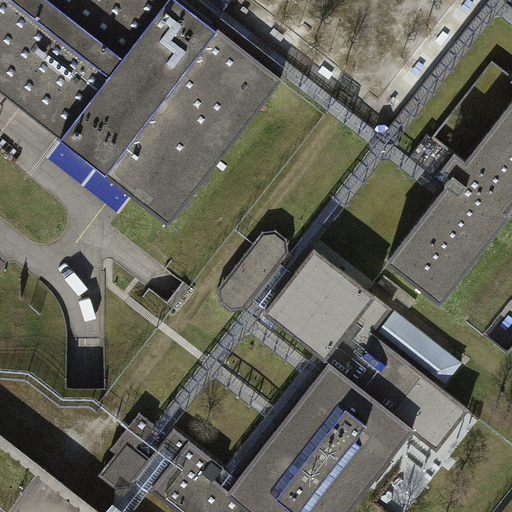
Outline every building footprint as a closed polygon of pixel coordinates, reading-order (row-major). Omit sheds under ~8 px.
[(0,0),(0,88),(169,221),(281,78),(181,0),(0,0)] [(388,259),(440,300),(511,208),(511,101),(466,160),(455,152),(443,168),(453,176),(388,259)] [(253,244),(217,289),(218,303),(230,311),(245,308),(288,253),(287,239),(276,230),(262,232),(253,244)] [(237,479),(228,491),(243,502),(255,511),(345,511),(411,429),(436,448),(468,408),(371,332),(391,308),(315,248),(265,311),(330,361),(237,479)] [(115,453),(99,474),(116,488),(129,487),(109,511),(133,511),(152,489),(181,511),(234,511),(243,502),(228,491),(237,479),(174,427),(168,434),(161,428),(154,423),(140,412),(128,426),(111,449),(115,453)] [(417,438),(407,452),(416,458),(397,486),(405,492),(412,482),(420,488),(442,456),(417,438)]
